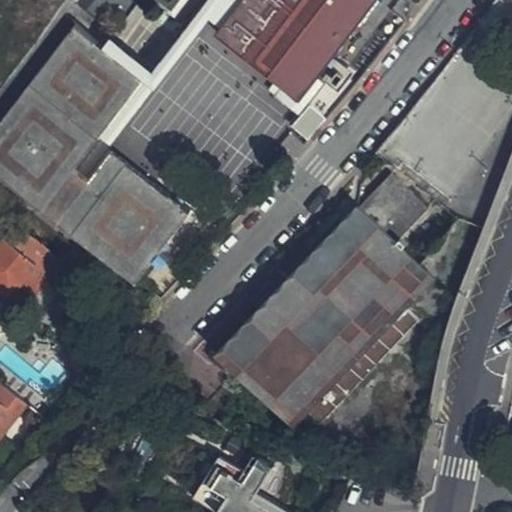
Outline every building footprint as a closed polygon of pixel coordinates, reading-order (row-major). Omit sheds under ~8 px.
[(179,0),(165,16),(147,0),(78,0),(0,95),(0,182),(156,304),(321,132),(421,0),(179,0)] [(293,417),(392,316),(433,272),(399,239),(431,206),(393,170),(362,201),(358,197),(217,344),(293,417)] [(36,244),(14,225),(0,242),(0,292),(7,297),(18,286),(33,298),(61,264),(36,244)] [(80,334),(94,331),(92,322),(90,310),(87,304),(82,295),(75,283),(73,280),(55,302),(69,349),(80,334)] [(69,349),(89,361),(98,349),(94,331),(80,334),(69,349)] [(0,434),(24,404),(23,403),(14,396),(0,384),(0,434)] [(45,422),(30,409),(29,413),(25,422),(25,430),(27,433),(32,439),(45,422)] [(265,511),(267,509),(251,498),(271,465),(257,456),(242,478),(223,468),(212,487),(226,496),(216,511),(265,511)]
